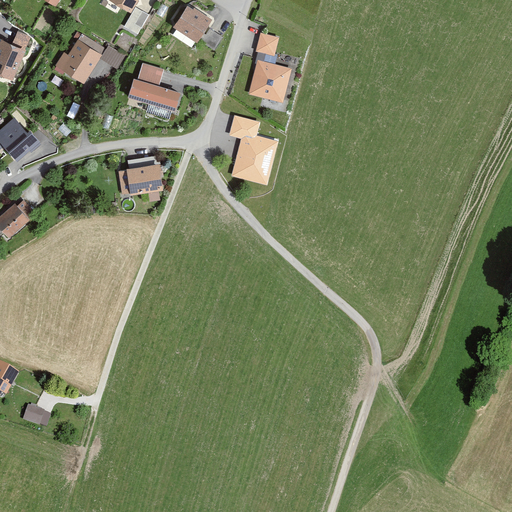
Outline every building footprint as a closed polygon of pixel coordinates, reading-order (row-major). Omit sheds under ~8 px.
[(113,0),(133,11),(139,0),(113,0)] [(188,6),(176,27),(215,48),(226,27),(188,6)] [(149,14),(143,11),(136,24),(142,28),(149,14)] [(263,35),(259,51),(274,55),(279,39),(263,35)] [(63,68),(84,82),(104,52),(83,38),(63,68)] [(0,51),(0,74),(13,79),(25,50),(4,41),(0,51)] [(291,69),(260,62),(252,94),(283,101),(291,69)] [(130,96),(177,112),(182,94),(159,87),(165,70),(146,63),(141,80),(136,78),(130,96)] [(266,185),(278,142),(257,136),(260,122),(234,115),(229,136),(242,139),(232,176),(266,185)] [(0,133),(0,137),(19,159),(40,141),(19,117),(0,133)] [(128,157),(128,163),(156,160),(156,154),(128,157)] [(122,170),(124,193),(162,190),(160,166),(122,170)] [(0,224),(10,236),(29,220),(16,206),(0,220),(0,224)] [(2,364),(0,367),(0,397),(3,399),(18,373),(2,364)] [(49,415),(31,408),(26,421),(44,428),(49,415)]
